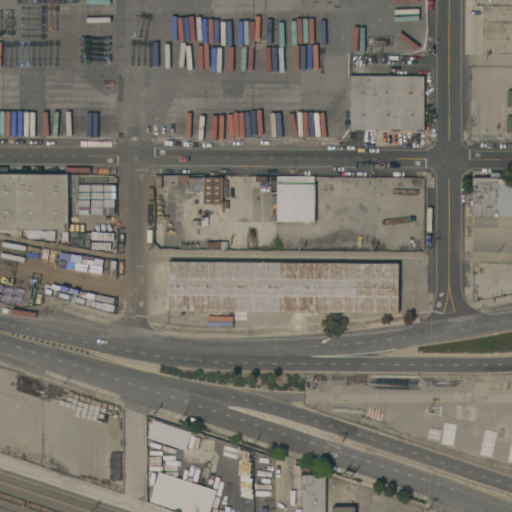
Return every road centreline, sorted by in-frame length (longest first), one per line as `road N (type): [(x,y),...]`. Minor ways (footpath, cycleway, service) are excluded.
road 1 (residential): [(511,160),(0,157)]
road 2 (tertiary): [(141,386),(511,511)]
road 3 (motorway): [(141,386),(272,413),(511,485)]
road 4 (tertiary): [(453,0),(450,329)]
road 5 (tertiary): [(511,317),(384,341),(218,354)]
road 6 (motorway): [(511,363),(218,354)]
road 7 (secondary): [(218,354),(0,323)]
road 8 (residential): [(138,345),(137,158)]
road 9 (secondary): [(0,339),(141,386)]
